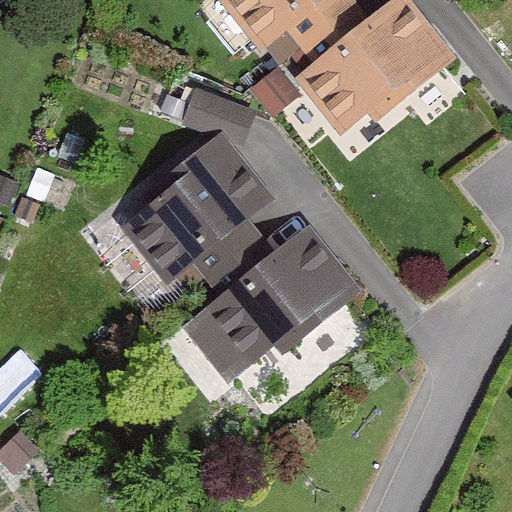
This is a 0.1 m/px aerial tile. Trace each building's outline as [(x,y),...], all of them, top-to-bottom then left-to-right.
[(215,0),(260,56),(288,34),(331,0),(215,0)] [(331,0),(288,34),(314,66),(370,22),(352,0),(331,0)] [(374,126),(456,61),(407,0),(397,0),(370,22),(314,66),(295,81),(341,139),(368,117),(374,126)] [(251,125),(252,94),(194,91),(192,122),(251,125)] [(150,210),(121,232),(167,291),(195,269),(252,224),(276,205),(223,137),(142,200),(150,210)] [(195,269),(219,300),(276,256),(252,224),(195,269)] [(283,358),(360,298),(308,231),(276,256),(219,300),(183,329),(228,386),(275,349),(283,358)]
